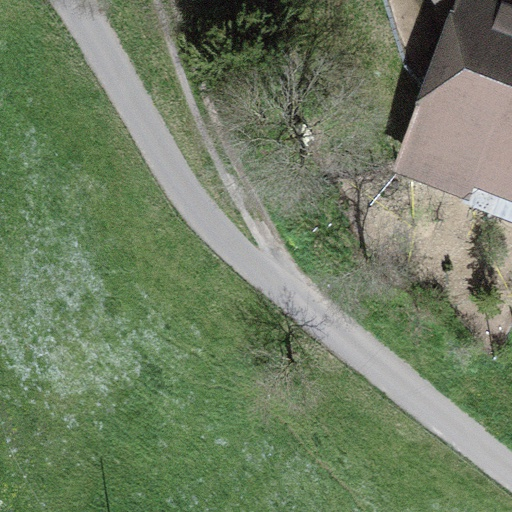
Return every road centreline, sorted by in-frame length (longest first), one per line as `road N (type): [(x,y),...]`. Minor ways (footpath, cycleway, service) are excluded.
road 1 (unclassified): [(67,0),(162,158),(236,252),(511,467)]
road 2 (track): [(291,294),(208,128),(161,0)]
